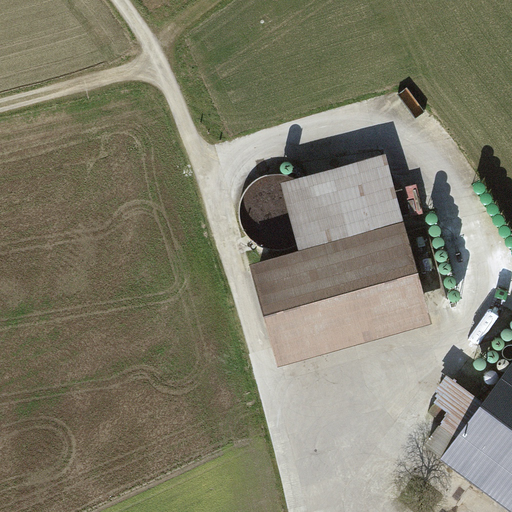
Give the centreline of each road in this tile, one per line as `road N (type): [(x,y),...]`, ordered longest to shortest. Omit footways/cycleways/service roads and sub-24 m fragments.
road 1 (track): [(298,511),(196,150)]
road 2 (track): [(122,0),(160,62),(196,150)]
road 3 (track): [(0,105),(160,62)]
